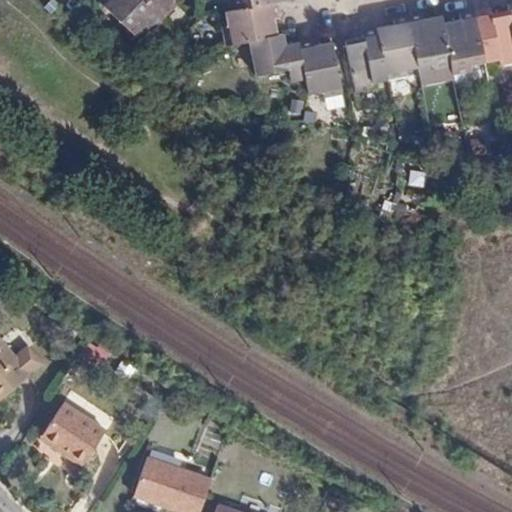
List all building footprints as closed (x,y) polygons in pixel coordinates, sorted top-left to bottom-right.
[(152,32),(166,19),(146,0),(100,0),(99,2),(138,39),(149,28),(152,32)] [(146,0),(166,19),(179,5),(174,0),(146,0)] [(232,0),(234,10),(276,2),(283,0),(232,0)] [(222,27),(226,47),(248,42),(278,36),(275,18),(279,17),(276,2),(234,10),(225,12),(228,26),(222,27)] [(500,66),(511,63),(511,24),(509,10),(490,13),(488,7),(474,9),(485,63),(500,61),(500,66)] [(452,68),(454,75),(472,72),(471,66),(485,63),(474,9),(460,12),(460,20),(443,23),(452,68)] [(408,15),(419,67),(432,65),(433,71),(452,68),(443,23),(441,15),(425,17),(423,12),(408,15)] [(376,28),(388,80),(406,76),(405,70),(419,67),(408,15),(392,19),(393,25),(376,28)] [(373,82),(388,80),(376,28),(362,31),(363,38),(345,41),(347,51),(356,93),(374,89),(373,82)] [(292,83),(305,80),(298,42),(287,44),(285,35),(278,36),(248,42),(256,76),(289,70),(292,83)] [(305,80),(309,95),(322,93),(323,98),(344,94),(335,55),(333,41),(314,46),(312,39),(298,42),(305,80)] [(0,401),(16,376),(8,371),(0,382),(0,401)] [(88,430),(47,405),(27,437),(54,454),(52,458),(66,467),(88,430)] [(27,437),(25,441),(52,458),(54,454),(27,437)] [(136,506),(144,509),(157,471),(120,459),(109,492),(137,502),(136,506)] [(144,509),(154,511),(172,511),(184,480),(157,471),(144,509)] [(107,496),(136,506),(137,502),(109,492),(107,496)]
